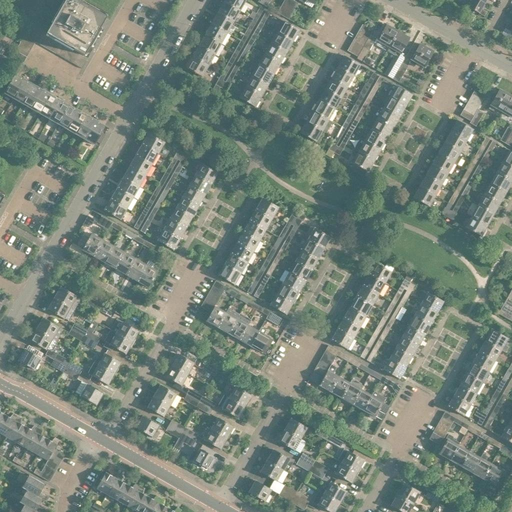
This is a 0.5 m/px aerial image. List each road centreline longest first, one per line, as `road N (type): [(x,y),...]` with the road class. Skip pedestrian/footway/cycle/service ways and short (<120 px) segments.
road 1 (residential): [(26,296),(131,116)]
road 2 (residential): [(101,440),(203,272)]
road 3 (residential): [(221,509),(316,337)]
road 4 (unknown): [(173,323),(46,260)]
road 5 (tertiary): [(221,509),(101,440)]
road 6 (residential): [(131,116),(196,0)]
road 7 (residential): [(365,511),(428,399)]
